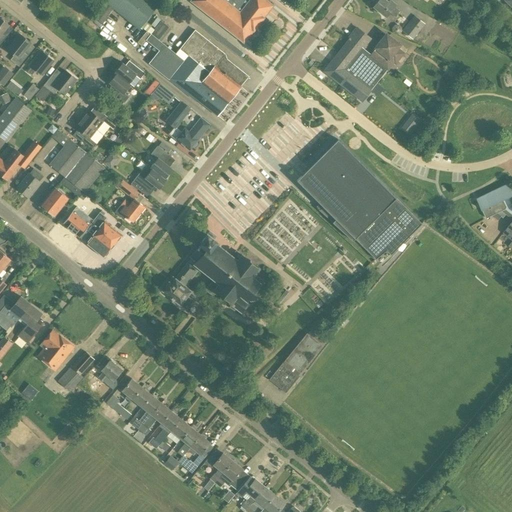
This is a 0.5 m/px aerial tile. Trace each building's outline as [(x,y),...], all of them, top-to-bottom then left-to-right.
[(160,2),(157,0),(107,0),(106,1),(105,0),(93,16),(102,23),(113,8),(139,29),(160,2)] [(191,0),(191,1),(243,42),(253,30),(263,18),(262,17),(272,5),(265,0),(191,0)] [(388,0),(388,1),(386,0),(377,0),(373,6),(386,17),(390,12),(395,17),(400,11),(395,6),(396,5),(390,0),(388,0)] [(413,39),(425,24),(414,15),(402,31),(413,39)] [(151,34),(161,41),(171,29),(156,17),(149,26),(145,22),(141,27),(151,34)] [(389,70),(370,55),(363,49),(370,39),(356,28),(348,38),(350,39),(324,71),(362,101),(386,70),(387,71),(389,70)] [(193,96),(217,116),(248,76),(223,56),(225,54),(194,30),(176,53),(184,60),(169,79),(192,97),(193,96)] [(370,55),(389,70),(394,63),(395,65),(405,53),(399,48),(401,44),(386,32),(373,48),(375,49),(370,55)] [(19,66),(29,53),(25,49),(30,42),(20,34),(7,49),(14,55),(10,59),(19,66)] [(160,42),(161,41),(151,34),(146,40),(163,53),(153,67),(169,79),(184,60),(176,53),(175,54),(160,42)] [(42,75),(53,60),(41,51),(30,65),(31,66),(27,71),(32,75),(36,70),(42,75)] [(114,72),(130,84),(129,83),(135,75),(140,79),(146,72),(131,59),(130,61),(129,61),(125,65),(122,63),(114,72)] [(64,92),(74,79),(66,72),(58,82),(51,77),(35,96),(43,102),(51,91),(54,93),(58,87),(64,92)] [(130,85),(130,84),(114,72),(116,73),(109,82),(118,90),(114,94),(128,106),(133,100),(129,97),(133,91),(132,89),(133,88),(130,85)] [(0,83),(3,86),(8,80),(0,73),(0,83)] [(30,99),(38,88),(32,83),(24,94),(30,99)] [(172,99),(175,95),(169,90),(159,83),(152,93),(160,99),(165,93),(172,99)] [(2,94),(5,103),(11,101),(8,92),(2,94)] [(174,97),(170,103),(175,106),(179,101),(174,97)] [(0,136),(6,142),(31,110),(15,98),(0,117),(0,136)] [(191,108),(181,100),(165,121),(173,127),(168,134),(175,139),(176,137),(190,148),(191,146),(195,147),(197,144),(196,141),(209,124),(200,117),(201,116),(191,108)] [(104,114),(100,118),(88,109),(81,118),(96,129),(103,121),(113,129),(117,124),(104,114)] [(89,138),(96,129),(81,118),(75,126),(86,135),(83,140),(92,148),(96,143),(89,138)] [(413,131),(417,126),(408,119),(404,124),(413,131)] [(84,193),(104,167),(57,128),(51,136),(63,146),(49,164),(84,193)] [(122,129),(118,134),(119,135),(124,138),(127,134),(122,129)] [(375,259),(387,250),(410,232),(412,234),(422,224),(337,139),(296,180),(322,206),(318,210),(352,241),(355,238),(375,259)] [(34,141),(24,152),(32,159),(42,147),(34,141)] [(150,167),(166,179),(164,178),(172,169),(163,162),(168,155),(157,146),(151,154),(157,159),(150,167)] [(15,149),(4,162),(0,167),(0,174),(7,179),(25,157),(15,149)] [(103,162),(112,168),(119,158),(110,152),(103,162)] [(141,191),(149,181),(158,188),(166,179),(150,167),(147,164),(131,183),(141,191)] [(27,196),(39,182),(43,176),(33,168),(17,188),(27,196)] [(116,187),(130,196),(135,188),(121,179),(116,187)] [(506,214),(501,210),(508,207),(504,199),(511,195),(511,191),(508,183),(477,198),(486,218),(497,213),(503,218),(506,214)] [(53,215),(68,197),(55,187),(41,205),(53,215)] [(96,201),(99,197),(88,188),(84,193),(96,201)] [(144,206),(134,198),(130,204),(125,199),(115,212),(123,219),(126,216),(132,221),(144,206)] [(74,206),(59,224),(68,231),(83,213),(74,206)] [(95,228),(83,243),(86,245),(101,258),(103,256),(119,235),(120,234),(103,220),(106,217),(99,211),(89,223),(95,228)] [(83,213),(68,231),(76,238),(78,236),(81,232),(82,231),(84,228),(91,219),(83,213)] [(511,249),(511,248),(511,221),(503,232),(511,239),(511,241),(508,246),(511,249)] [(169,282),(162,290),(174,299),(173,301),(177,305),(178,303),(186,308),(192,300),(186,296),(190,291),(184,286),(194,273),(193,272),(197,266),(213,278),(204,289),(212,295),(216,289),(231,301),(229,302),(232,304),(230,306),(234,309),(235,307),(241,311),(247,304),(245,303),(249,298),(250,299),(251,299),(252,300),(253,299),(254,299),(261,291),(260,290),(261,289),(260,288),(260,287),(259,286),(260,283),(259,283),(261,280),(253,274),(258,268),(241,255),(236,251),(231,256),(213,242),(215,239),(214,239),(208,233),(206,232),(199,241),(205,246),(198,253),(189,263),(188,262),(175,279),(171,284),(169,282)] [(0,271),(10,259),(0,250),(0,271)] [(279,304),(288,292),(282,287),(273,299),(279,304)] [(20,317),(30,304),(20,297),(14,304),(3,295),(0,299),(0,312),(2,309),(11,316),(14,312),(20,317)] [(30,304),(20,317),(28,323),(17,336),(27,344),(39,329),(40,329),(44,323),(38,318),(41,313),(30,304)] [(22,326),(18,323),(20,320),(16,318),(10,330),(18,334),(22,326)] [(55,370),(74,347),(52,329),(40,345),(44,348),(38,356),(55,370)] [(318,337),(310,331),(308,334),(307,333),(283,362),(269,379),(286,393),(299,376),(298,375),(322,345),(315,340),(318,337)] [(127,343),(131,336),(126,333),(121,340),(127,343)] [(0,340),(0,354),(11,341),(9,338),(4,335),(0,340)] [(70,392),(73,387),(83,377),(79,374),(93,359),(85,352),(72,366),(58,381),(70,392)] [(109,376),(113,379),(121,370),(110,360),(101,370),(103,371),(99,376),(91,369),(85,377),(91,383),(90,384),(96,389),(103,381),(104,382),(109,376)] [(132,398),(141,386),(131,378),(122,390),(127,394),(125,397),(130,401),(132,398)] [(28,401),(37,391),(24,381),(16,391),(28,401)] [(141,406),(151,394),(141,386),(132,398),(141,406)] [(119,414),(124,408),(117,403),(119,400),(113,394),(106,403),(113,408),(119,414)] [(151,414),(161,402),(151,394),(141,406),(147,410),(143,415),(148,419),(148,418),(151,414)] [(161,422),(171,410),(161,402),(151,414),(148,418),(154,422),(157,419),(161,422)] [(124,408),(119,414),(127,420),(131,414),(124,408)] [(171,430),(180,418),(171,410),(161,422),(158,425),(165,430),(162,433),(166,436),(168,433),(171,430)] [(139,430),(143,424),(136,418),(132,424),(139,430)] [(181,438),(190,426),(180,418),(171,430),(181,438)] [(143,424),(139,430),(146,436),(151,430),(143,424)] [(190,446),(200,434),(190,426),(181,438),(185,442),(178,451),(176,450),(171,456),(178,461),(182,456),(183,456),(187,450),(188,449),(190,446)] [(158,445),(163,440),(156,434),(151,440),(158,445)] [(200,454),(203,451),(210,442),(200,434),(190,446),(188,449),(187,450),(193,455),(196,451),(200,454)] [(163,440),(158,445),(166,451),(170,446),(163,440)] [(215,472),(209,478),(210,479),(215,483),(223,472),(233,461),(223,453),(218,458),(213,464),(219,468),(216,472),(215,472)] [(182,456),(178,461),(192,473),(197,466),(190,460),(189,461),(183,456),(182,456)] [(170,457),(165,463),(172,469),(177,463),(170,457)] [(223,472),(215,483),(220,487),(224,482),(229,487),(230,485),(237,490),(249,475),(242,469),(233,461),(223,472)] [(242,485),(236,493),(242,497),(243,496),(246,492),(250,495),(246,499),(246,500),(240,506),(241,507),(246,510),(252,502),(255,499),(265,487),(264,486),(255,478),(254,480),(249,476),(244,482),(242,485)] [(265,507),(274,495),(271,492),(265,487),(255,499),(265,507)] [(227,494),(222,500),(227,504),(232,498),(227,494)] [(274,495),(265,507),(260,511),(258,511),(268,511),(270,511),(271,511),(276,511),(284,503),(274,495)] [(246,510),(247,511),(253,511),(257,508),(257,507),(252,502),(246,510)]
